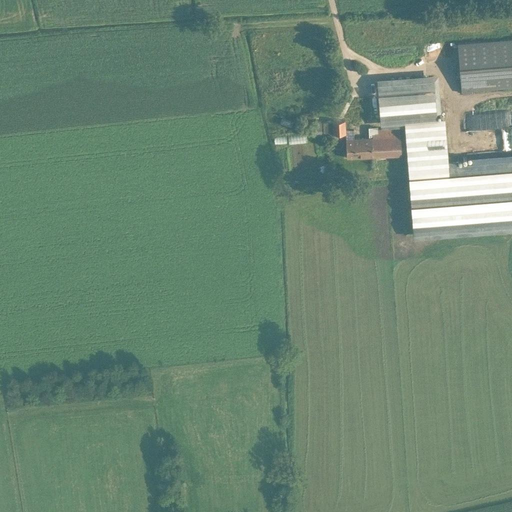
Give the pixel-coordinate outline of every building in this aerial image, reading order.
[(511,43),(460,47),(463,93),(511,89),(511,43)] [(439,75),(376,80),(379,125),(408,123),(415,233),(511,226),(511,156),(450,160),(447,116),(442,116),(439,75)] [(511,150),(511,126),(507,127),(506,114),(471,117),(472,132),(483,131),(485,152),(511,150)] [(346,121),(331,122),(332,134),(346,133),(346,121)] [(347,160),(402,157),(401,127),(368,129),(369,137),(346,138),(347,160)]
